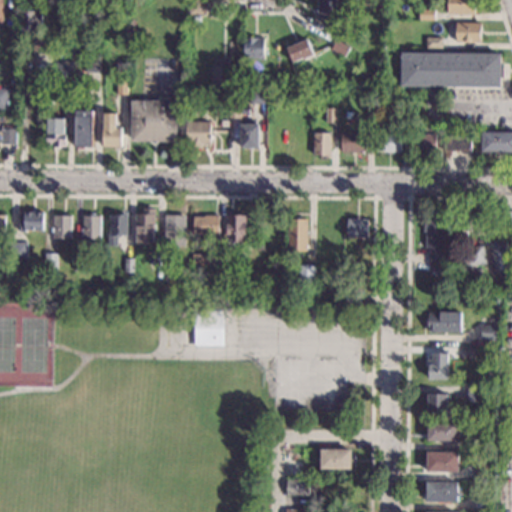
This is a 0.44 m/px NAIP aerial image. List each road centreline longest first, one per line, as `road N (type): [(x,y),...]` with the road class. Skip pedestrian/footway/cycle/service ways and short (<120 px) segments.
road 1 (residential): [(511,185),(0,180)]
road 2 (residential): [(389,511),(392,184)]
